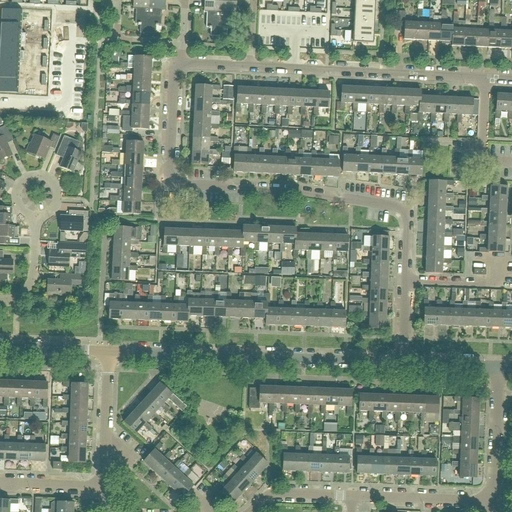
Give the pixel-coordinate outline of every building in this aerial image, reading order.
[(147,38),(149,0),(133,0),(133,10),(136,10),(135,24),(138,24),(138,25),(140,25),(140,33),(140,37),(147,38)] [(149,0),(147,38),(153,38),(154,34),(156,34),(156,26),(158,27),(158,26),(161,26),(162,11),(165,11),(165,0),(149,0)] [(354,0),(354,10),(375,11),(375,0),(354,0)] [(218,37),(220,3),(204,2),(204,13),(207,14),(206,28),(209,28),(209,29),(211,29),(210,37),(218,37)] [(236,15),(236,4),(220,3),(218,37),(227,38),(227,30),(229,30),(229,29),(232,29),(233,15),(236,15)] [(2,10),(1,24),(21,25),(22,11),(2,10)] [(354,10),(353,20),(374,21),(375,11),(354,10)] [(428,41),(440,42),(441,24),(432,24),(433,18),(434,18),(434,11),(429,10),(429,18),(429,24),(428,41)] [(441,11),(441,24),(440,42),(451,43),(452,43),(452,29),(453,29),(453,25),(447,25),(447,19),(446,19),(446,11),(441,11)] [(416,41),(417,23),(405,22),(405,12),(399,12),(397,32),(404,32),(403,40),(416,41)] [(451,46),(464,47),(465,29),(458,29),(458,16),(453,16),(453,23),(453,25),(453,29),(452,29),(452,43),(451,43),(451,46)] [(465,16),(465,29),(464,47),(476,48),(477,30),(471,30),(471,24),(470,24),(470,17),(465,16)] [(476,48),(488,48),(489,31),(482,30),(482,24),(482,17),(477,17),(477,30),(476,48)] [(489,31),(488,48),(499,49),(501,31),(494,31),(494,18),(489,18),(489,31)] [(501,31),(499,49),(511,50),(511,40),(511,31),(506,32),(507,26),(506,25),(506,18),(501,18),(501,31)] [(353,20),(353,31),(374,32),(374,21),(353,20)] [(429,24),(417,23),(416,41),(428,41),(429,24)] [(1,24),(0,33),(21,34),(21,25),(1,24)] [(350,31),(350,43),(373,44),(374,32),(353,31),(350,31)] [(0,33),(0,40),(0,42),(20,44),(25,44),(25,34),(21,34),(0,33)] [(0,42),(0,50),(20,52),(20,44),(0,42)] [(0,50),(0,60),(19,62),(24,62),(25,52),(20,52),(0,50)] [(151,70),(152,58),(134,57),(128,57),(128,64),(120,64),(120,69),(133,69),(151,70)] [(0,60),(0,69),(19,71),(19,62),(0,60)] [(0,69),(0,78),(18,80),(19,71),(0,69)] [(151,82),(151,70),(133,69),(133,74),(127,74),(127,76),(120,76),(120,81),(133,81),(151,82)] [(0,78),(0,92),(18,94),(18,80),(0,78)] [(150,94),(151,82),(133,81),(133,87),(127,87),(127,88),(119,88),(119,93),(132,93),(150,94)] [(211,100),(211,99),(211,91),(220,91),(220,86),(211,86),(211,87),(195,86),(195,100),(211,100)] [(233,86),(223,86),(222,99),(232,100),(233,86)] [(354,104),(355,87),(355,88),(342,87),(342,86),(342,87),(341,87),(341,103),(340,103),(339,112),(344,112),(344,104),(353,104),(354,104)] [(250,106),(251,88),(250,88),(238,88),(238,87),(237,87),(237,88),(236,104),(235,104),(235,113),(240,113),(241,105),(249,105),(250,106)] [(355,87),(354,104),(353,104),(352,113),(357,113),(358,104),(366,105),(367,105),(368,87),(368,88),(355,88),(355,87)] [(370,105),(378,105),(380,106),(381,88),(381,89),(368,88),(368,87),(367,105),(366,105),(365,113),(370,113),(370,105)] [(263,106),(264,88),(263,88),(263,89),(251,89),(251,88),(250,106),(249,105),(248,114),(253,114),(253,106),(261,106),(263,106)] [(276,107),(277,89),(276,90),(264,89),(264,88),(263,106),(261,106),(261,114),(266,114),(266,106),(275,107),(276,107)] [(381,88),(380,106),(378,105),(378,114),(383,114),(383,106),(392,106),(393,106),(394,89),(394,90),(381,89),(381,88)] [(289,107),(290,90),(289,90),(277,90),(277,89),(276,107),(275,107),(274,115),(279,115),(279,107),(288,107),(289,107)] [(393,106),(392,106),(391,114),(396,115),(397,106),(405,107),(406,107),(407,89),(407,90),(394,90),(395,89),(394,89),(393,106)] [(406,107),(405,107),(404,115),(409,115),(410,107),(419,107),(419,97),(421,97),(421,91),(407,90),(407,89),(406,107)] [(302,108),(303,90),(302,90),(302,91),(290,91),(290,90),(289,107),(288,107),(287,115),(292,116),(292,107),(301,108),(302,108)] [(315,109),(316,91),(315,91),(315,92),(303,91),(303,90),(302,108),(301,108),(300,116),(305,116),(305,108),(314,108),(315,109)] [(315,109),(314,108),(313,117),(318,117),(318,109),(328,109),(327,117),(328,117),(328,109),(329,93),(316,92),(316,91),(315,109)] [(132,105),(149,106),(150,94),(132,93),(132,100),(119,100),(118,105),(132,105)] [(495,111),(495,120),(499,120),(500,111),(508,112),(509,112),(510,94),(510,96),(497,95),(497,94),(496,111),(495,111)] [(432,114),(433,96),(433,97),(421,97),(419,97),(419,107),(418,113),(418,112),(417,122),(422,122),(422,113),(431,114),(432,114)] [(432,114),(431,114),(430,122),(435,123),(436,114),(444,115),(445,115),(446,97),(446,98),(433,97),(433,96),(432,114)] [(447,97),(446,97),(445,115),(444,115),(443,123),(448,123),(449,115),(457,115),(458,115),(459,98),(459,99),(447,98),(447,97)] [(458,115),(457,115),(456,124),(461,124),(462,115),(471,116),(470,124),(471,124),(471,116),(472,116),(472,99),(460,99),(460,98),(459,98),(458,115)] [(220,99),(211,99),(211,100),(195,100),(194,112),(210,113),(210,112),(211,103),(220,104),(220,99)] [(149,118),(149,106),(132,105),(131,112),(118,112),(118,117),(131,117),(149,118)] [(219,112),(210,112),(210,113),(194,112),(193,125),(210,126),(210,125),(210,116),(219,117),(219,112)] [(131,117),(130,130),(148,130),(149,118),(131,117)] [(0,160),(12,156),(5,141),(11,139),(12,141),(13,141),(6,125),(0,127),(0,160)] [(218,125),(210,125),(210,126),(193,125),(193,138),(209,139),(209,138),(210,129),(218,130),(218,125)] [(107,134),(108,134),(119,134),(119,127),(107,126),(107,134)] [(44,160),(49,147),(54,149),(59,137),(53,134),(50,142),(34,135),(31,144),(29,143),(26,151),(22,150),(22,151),(44,160)] [(65,155),(60,167),(73,172),(81,153),(74,150),(75,148),(77,149),(80,143),(64,136),(57,152),(65,155)] [(218,138),(209,138),(209,139),(193,138),(192,152),(209,153),(209,151),(209,142),(218,143),(218,138)] [(126,142),(125,154),(143,155),(143,143),(126,142)] [(357,156),(355,156),(347,156),(347,147),(343,147),(342,156),(343,156),(342,172),(356,173),(357,156)] [(247,157),(246,157),(238,156),(238,148),(234,148),(233,156),(234,156),(233,172),(247,173),(247,157)] [(260,157),(259,157),(251,157),(251,148),(246,148),(246,157),(247,157),(247,173),(259,174),(260,157)] [(356,173),(369,174),(370,157),(368,157),(360,156),(361,148),(356,148),(355,156),(357,156),(356,173)] [(273,158),(272,158),(264,157),(264,149),(259,149),(259,157),(260,157),(259,174),(273,174),(273,158)] [(383,158),(381,158),(373,157),(374,149),(369,149),(368,157),(370,157),(369,174),(382,174),(383,158)] [(382,174),(395,175),(396,158),(394,158),(386,158),(386,149),(382,149),(381,158),(383,158),(382,174)] [(286,159),(285,159),(277,158),(277,150),(272,150),(272,158),(273,158),(273,174),(286,175),(286,159)] [(299,159),(298,159),(290,159),(290,150),(286,150),(285,159),(286,159),(286,175),(298,176),(299,159)] [(409,159),(407,159),(399,158),(400,150),(395,150),(394,158),(396,158),(395,175),(408,176),(409,159)] [(217,151),(209,151),(209,153),(192,152),(191,165),(208,166),(208,156),(217,156),(217,151)] [(312,160),(311,160),(303,159),(303,151),(298,151),(298,159),(299,159),(298,176),(311,176),(312,160)] [(325,160),(324,160),(316,160),(316,152),(311,151),(311,160),(312,160),(311,176),(324,177),(325,160)] [(409,159),(408,176),(421,176),(422,160),(412,159),(412,151),(408,151),(407,159),(409,159)] [(338,177),(339,161),(329,161),(329,152),(324,152),(324,160),(325,160),(324,177),(338,177)] [(222,153),(221,164),(229,165),(230,153),(222,153)] [(142,167),(143,155),(125,154),(124,166),(142,167)] [(124,178),(142,179),(142,167),(124,166),(124,173),(111,173),(111,177),(124,178)] [(141,191),(142,179),(124,178),(123,185),(110,185),(110,189),(117,190),(119,190),(141,191)] [(445,196),(445,194),(446,186),(454,187),(454,182),(445,181),(445,182),(429,181),(428,195),(445,196)] [(490,200),(506,201),(507,187),(490,186),(490,196),(481,196),(481,201),(489,201),(490,200)] [(140,203),(141,191),(119,190),(118,197),(110,197),(109,201),(123,202),(140,203)] [(454,195),(445,194),(445,196),(428,195),(428,208),(445,209),(445,207),(445,199),(453,199),(454,195)] [(506,214),(506,201),(490,200),(489,201),(489,210),(481,209),(481,214),(489,214),(489,213),(506,214)] [(123,202),(122,214),(140,215),(140,203),(123,202)] [(0,226),(10,227),(10,226),(11,215),(3,214),(3,208),(6,208),(6,207),(0,207),(0,226)] [(453,208),(445,207),(445,209),(428,208),(427,221),(444,222),(444,220),(445,212),(453,212),(453,208)] [(61,230),(78,231),(88,232),(89,218),(88,218),(88,212),(69,211),(74,212),(73,217),(61,217),(60,235),(61,230)] [(505,226),(506,214),(489,213),(489,214),(488,222),(480,222),(480,227),(488,227),(488,226),(505,226)] [(453,221),(444,220),(444,222),(427,221),(427,234),(444,235),(444,234),(444,225),(452,226),(453,221)] [(14,226),(10,226),(10,227),(0,226),(0,245),(8,246),(8,245),(5,245),(6,238),(14,239),(14,226)] [(150,231),(150,237),(156,237),(156,226),(147,226),(147,231),(150,231)] [(242,243),(243,243),(254,243),(256,243),(256,227),(243,226),(242,232),(243,232),(242,243)] [(504,240),(505,226),(488,226),(488,227),(488,236),(479,235),(479,240),(488,240),(488,239),(504,240)] [(114,227),(113,241),(130,242),(130,240),(141,241),(141,228),(127,227),(127,228),(114,227)] [(269,227),(256,227),(256,243),(254,243),(254,252),(259,252),(259,244),(267,244),(268,244),(269,227)] [(282,228),(269,227),(268,244),(267,244),(267,252),(271,253),(272,244),(280,244),(281,244),(282,228)] [(296,228),(282,228),(281,244),(280,244),(280,253),(285,253),(285,245),(294,245),(295,245),(295,234),(296,234),(296,228)] [(177,247),(177,230),(164,230),(163,245),(162,245),(162,254),(168,255),(168,246),(175,247),(177,247)] [(191,230),(177,230),(177,247),(175,247),(175,255),(180,255),(180,247),(189,247),(190,247),(191,230)] [(190,247),(189,247),(188,255),(193,256),(194,247),(202,248),(203,248),(204,231),(191,230),(190,247)] [(217,231),(204,231),(203,248),(202,248),(201,256),(206,256),(206,248),(214,248),(216,248),(217,231)] [(230,232),(217,231),(216,248),(214,248),(214,256),(219,257),(219,248),(227,248),(229,249),(230,232)] [(242,248),(243,243),(242,243),(243,232),(242,232),(230,232),(229,249),(227,248),(227,257),(232,257),(232,249),(240,249),(240,257),(245,258),(245,249),(242,248)] [(308,235),(296,234),(295,234),(295,245),(294,245),(294,250),(293,250),(293,259),(298,260),(298,251),(306,251),(308,251),(308,235)] [(452,234),(444,234),(444,235),(427,234),(426,247),(443,248),(443,246),(444,238),(452,238),(452,234)] [(321,235),(308,235),(308,251),(306,251),(306,260),(311,260),(311,252),(319,252),(321,252),(321,235)] [(334,236),(321,235),(321,252),(319,252),(319,260),(324,261),(324,252),(332,252),(334,252),(334,236)] [(334,252),(332,252),(332,261),(337,261),(337,253),(347,253),(348,236),(334,236),(334,252)] [(371,251),(388,251),(389,238),(372,237),(372,247),(363,247),(363,252),(371,252),(371,251)] [(504,253),(504,240),(488,239),(488,240),(487,249),(479,248),(479,253),(488,253),(504,253)] [(138,241),(130,240),(130,242),(113,241),(113,254),(129,255),(130,254),(130,245),(138,246),(138,241)] [(54,250),(49,250),(48,270),(49,270),(49,266),(68,267),(69,258),(85,258),(85,245),(64,244),(64,251),(54,251),(54,250)] [(451,247),(443,246),(443,248),(426,247),(426,260),(443,261),(443,259),(443,251),(451,252),(451,247)] [(371,264),(388,264),(388,251),(371,251),(371,252),(371,260),(363,260),(363,265),(371,265),(371,264)] [(138,254),(130,254),(129,255),(113,254),(112,267),(129,268),(129,267),(129,258),(138,259),(138,254)] [(0,282),(7,280),(7,279),(7,274),(12,274),(13,261),(0,259),(0,282)] [(451,260),(443,259),(443,261),(426,260),(425,274),(442,274),(442,264),(451,265),(451,260)] [(286,269),(286,263),(281,263),(281,273),(294,274),(294,269),(286,269)] [(387,277),(388,264),(371,264),(371,265),(371,273),(362,273),(362,278),(370,278),(370,277),(387,277)] [(137,267),(129,267),(129,268),(112,267),(111,281),(128,282),(129,271),(137,272),(137,267)] [(70,297),(70,285),(80,285),(79,285),(80,277),(81,277),(81,276),(59,275),(59,281),(47,280),(47,295),(70,297)] [(387,290),(387,277),(370,277),(370,278),(370,286),(362,286),(362,291),(370,291),(370,290),(387,290)] [(370,303),(386,303),(387,290),(370,290),(370,291),(370,299),(361,299),(361,304),(370,304),(370,303)] [(187,317),(188,317),(201,317),(202,301),(200,300),(192,300),(192,298),(192,297),(192,292),(187,291),(187,301),(188,301),(187,306),(187,317)] [(201,317),(214,318),(215,301),(213,301),(205,301),(205,292),(200,292),(200,300),(202,301),(201,317)] [(214,318),(227,318),(228,301),(226,301),(218,301),(218,293),(213,292),(213,301),(215,301),(214,318)] [(227,318),(240,319),(240,302),(239,302),(231,302),(231,293),(226,293),(226,301),(228,301),(227,318)] [(240,319),(253,319),(254,302),(252,302),(244,302),(244,293),(239,293),(239,302),(240,302),(240,319)] [(113,295),(109,294),(108,303),(109,303),(109,319),(122,320),(123,303),(121,303),(113,303),(113,295)] [(254,302),(253,319),(265,319),(266,319),(266,309),(267,309),(267,304),(269,304),(270,295),(265,294),(265,303),(257,303),(257,294),(252,294),(252,302),(254,302)] [(123,303),(122,320),(135,321),(136,304),(134,304),(126,304),(126,295),(122,295),(121,303),(123,303)] [(135,321),(148,321),(149,304),(147,304),(139,304),(139,295),(135,295),(134,304),(136,304),(135,321)] [(148,321),(161,322),(162,305),(160,305),(152,304),(152,296),(147,296),(147,304),(149,304),(148,321)] [(161,322),(174,322),(175,305),(173,305),(165,305),(165,297),(161,297),(160,305),(162,305),(161,322)] [(188,323),(188,317),(187,317),(187,306),(178,306),(178,297),(173,297),(173,305),(175,305),(174,322),(188,323)] [(423,325),(437,326),(437,310),(436,309),(428,309),(428,300),(423,300),(423,310),(424,310),(423,325)] [(279,326),(292,326),(293,310),(291,310),(283,310),(283,301),(278,301),(278,310),(279,310),(279,326)] [(292,326),(305,327),(306,311),(304,310),(296,310),(296,301),(291,301),(291,310),(293,310),(292,326)] [(437,326),(450,326),(451,310),(449,310),(441,310),(441,301),(436,301),(436,309),(437,310),(437,326)] [(450,326),(463,327),(463,310),(462,310),(454,310),(454,301),(449,301),(449,310),(451,310),(450,326)] [(305,327),(318,327),(319,311),(317,311),(309,311),(309,302),(304,302),(304,310),(306,311),(305,327)] [(318,327),(331,328),(332,311),(330,311),(322,311),(322,302),(317,302),(317,311),(319,311),(318,327)] [(477,311),(475,311),(467,311),(467,302),(463,302),(462,310),(463,310),(463,327),(476,327),(477,311)] [(476,327),(489,328),(489,311),(488,311),(480,311),(480,302),(475,302),(475,311),(477,311),(476,327)] [(345,328),(345,312),(335,311),(335,303),(330,303),(330,311),(332,311),(331,328),(345,328)] [(386,316),(386,303),(370,303),(370,304),(369,312),(361,312),(361,307),(351,307),(350,314),(361,314),(361,317),(369,317),(369,316),(386,316)] [(502,312),(501,312),(493,312),(493,303),(488,303),(488,311),(489,311),(489,328),(502,328),(502,312)] [(511,312),(506,312),(506,304),(501,303),(501,312),(502,312),(502,328),(511,328),(511,312)] [(278,310),(267,309),(266,309),(266,319),(265,319),(265,326),(279,326),(279,310),(278,310)] [(385,330),(386,316),(369,316),(369,317),(369,325),(360,325),(360,330),(369,330),(369,329),(385,330)] [(8,407),(9,398),(7,398),(8,382),(0,381),(0,398),(4,398),(4,406),(8,407)] [(20,399),(21,382),(8,382),(7,398),(9,398),(17,399),(16,407),(21,407),(22,399),(20,399)] [(34,408),(35,399),(33,399),(34,383),(21,382),(20,399),(22,399),(30,399),(30,407),(34,408)] [(33,399),(35,399),(43,400),(42,408),(47,408),(48,399),(47,399),(47,383),(34,383),(33,399)] [(87,398),(88,385),(72,384),(72,383),(63,383),(63,388),(71,388),(71,396),(71,397),(87,398)] [(171,394),(159,383),(150,393),(163,405),(163,404),(168,399),(182,412),(187,407),(183,404),(179,400),(172,393),(171,394)] [(273,413),(274,404),(272,404),(273,386),(272,386),(272,388),(260,387),(261,386),(260,386),(260,387),(259,387),(259,389),(249,389),(248,409),(259,409),(259,411),(260,404),(269,404),(268,416),(274,417),(274,413),(273,413)] [(285,405),(286,387),(285,388),(273,388),(273,386),(272,404),(274,404),(282,405),(281,413),(286,413),(287,405),(285,405)] [(299,414),(299,405),(298,405),(299,387),(298,387),(298,389),(286,388),(286,387),(285,405),(287,405),(295,405),(295,414),(299,414)] [(311,406),(312,388),(311,388),(311,389),(299,389),(299,387),(298,405),(299,405),(308,406),(307,419),(311,419),(311,414),(312,414),(313,406),(311,406)] [(325,415),(326,406),(324,406),(325,388),(324,388),(324,390),(312,389),(312,388),(311,406),(313,406),(321,406),(320,415),(325,415)] [(337,407),(338,389),(337,389),(337,390),(325,390),(325,388),(324,406),(326,406),(334,407),(333,415),(338,415),(338,407),(337,407)] [(337,407),(338,407),(347,407),(346,416),(351,416),(352,407),(351,406),(351,391),(338,390),(338,389),(337,407)] [(160,407),(166,413),(170,409),(163,404),(163,405),(150,393),(141,403),(154,414),(155,413),(160,407)] [(373,420),(374,412),(372,412),(373,394),(372,394),(372,395),(360,395),(360,394),(359,394),(359,395),(359,411),(359,419),(360,411),(369,412),(368,420),(373,420)] [(373,394),(372,412),(374,412),(382,412),(381,421),(386,421),(387,412),(385,412),(386,394),(385,394),(385,396),(373,395),(373,394)] [(399,421),(399,413),(398,413),(398,395),(398,396),(386,396),(386,394),(385,412),(387,412),(395,413),(394,421),(399,421)] [(399,395),(398,395),(398,413),(399,413),(407,413),(407,422),(412,422),(412,413),(411,413),(411,396),(411,397),(399,396),(399,395)] [(70,410),(87,411),(87,398),(71,397),(71,396),(62,396),(62,400),(71,401),(70,409),(70,410)] [(425,422),(426,414),(424,414),(424,396),(424,397),(412,397),(412,396),(411,396),(411,413),(412,413),(421,414),(420,427),(423,428),(423,422),(425,422)] [(424,414),(426,414),(434,414),(433,423),(438,423),(439,413),(438,413),(438,398),(425,397),(425,396),(424,396),(424,414)] [(462,402),(462,411),(462,412),(480,413),(478,412),(479,400),(480,400),(480,399),(479,399),(463,398),(454,397),(454,402),(462,402)] [(141,403),(133,413),(145,424),(146,423),(151,417),(158,422),(161,419),(155,413),(154,414),(141,403)] [(70,423),(87,424),(87,411),(70,410),(70,409),(62,409),(62,414),(70,414),(70,422),(70,423)] [(461,415),(461,424),(461,425),(479,426),(478,426),(478,413),(480,413),(462,412),(462,411),(453,410),(453,415),(461,415)] [(152,428),(146,423),(145,424),(133,413),(124,423),(136,434),(143,426),(149,432),(152,428)] [(69,436),(86,437),(87,424),(70,423),(70,422),(62,422),(61,427),(70,427),(69,435),(69,436)] [(479,426),(461,425),(461,424),(453,423),(453,428),(461,428),(461,437),(461,438),(478,439),(478,438),(477,438),(478,426),(479,426)] [(69,449),(86,450),(86,437),(69,436),(69,435),(61,435),(61,440),(69,440),(69,448),(69,449)] [(5,461),(18,461),(19,444),(17,444),(9,444),(9,436),(4,436),(4,444),(6,444),(5,461)] [(32,445),(30,445),(22,445),(22,436),(17,436),(17,444),(19,444),(18,461),(31,462),(32,445)] [(32,445),(31,462),(45,462),(45,445),(35,445),(35,437),(30,436),(30,445),(32,445)] [(478,439),(461,438),(461,437),(452,436),(452,441),(460,441),(460,450),(460,451),(478,452),(478,451),(477,451),(478,439)] [(385,446),(385,437),(375,437),(376,446),(385,446)] [(322,456),(322,474),(322,473),(334,473),(334,474),(335,474),(335,456),(334,456),(326,456),(326,442),(322,442),(322,448),(321,448),(321,456),(322,456)] [(164,459),(163,458),(157,452),(163,446),(159,443),(153,450),(154,450),(143,462),(153,471),(164,459)] [(287,446),(282,446),(282,455),(283,455),(282,471),(295,472),(295,473),(296,473),(296,455),(295,455),(287,455),(287,446)] [(309,455),(308,455),(300,455),(300,447),(295,447),(295,455),(296,455),(296,473),(296,472),(308,472),(308,473),(309,473),(309,455)] [(321,474),(322,474),(322,456),(321,456),(313,456),(313,447),(308,447),(308,455),(309,455),(309,473),(309,472),(321,472),(321,474)] [(69,453),(68,463),(85,464),(86,450),(69,449),(69,448),(61,448),(61,453),(69,453)] [(335,456),(335,474),(335,473),(347,473),(347,474),(348,474),(348,473),(349,449),(348,449),(348,457),(338,457),(339,448),(334,448),(334,456),(335,456)] [(369,475),(370,475),(370,458),(369,458),(361,457),(361,449),(356,449),(356,458),(357,458),(356,474),(369,474),(369,475)] [(370,458),(370,475),(370,474),(383,475),(382,476),(383,476),(383,458),(382,458),(374,458),(374,449),(369,449),(369,458),(370,458)] [(478,452),(460,451),(460,450),(452,449),(451,454),(460,454),(460,463),(460,464),(478,465),(477,465),(477,452),(478,452)] [(395,476),(396,459),(395,459),(387,458),(387,450),(382,450),(382,458),(383,458),(383,476),(383,475),(395,475),(395,476)] [(396,459),(395,476),(396,476),(396,475),(408,476),(408,477),(409,477),(409,459),(408,459),(400,459),(400,450),(395,450),(395,459),(396,459)] [(421,478),(422,478),(422,459),(421,459),(413,459),(413,451),(408,451),(408,459),(409,459),(409,477),(409,476),(421,476),(421,478)] [(421,451),(421,459),(422,459),(422,478),(422,476),(435,477),(434,478),(435,478),(435,477),(436,460),(436,453),(435,453),(435,460),(426,460),(426,451),(421,451)] [(174,468),(173,467),(167,461),(172,455),(169,452),(163,458),(164,459),(153,471),(162,480),(174,468)] [(268,465),(256,454),(249,461),(243,456),(239,459),(245,465),(246,464),(259,476),(260,475),(259,475),(267,466),(268,466),(269,466),(268,465)] [(183,477),(182,476),(176,470),(182,464),(178,461),(173,467),(174,468),(162,480),(172,489),(176,485),(183,477)] [(478,465),(460,464),(460,463),(451,462),(451,467),(460,467),(459,477),(452,477),(459,477),(459,478),(476,478),(476,465),(478,465)] [(246,464),(245,465),(240,471),(234,465),(230,469),(237,474),(238,473),(251,485),(250,484),(259,475),(259,476),(246,464)] [(176,485),(172,489),(182,498),(193,486),(186,479),(191,473),(188,469),(182,476),(183,477),(176,485)] [(229,483),(242,495),(241,494),(250,485),(251,486),(251,485),(238,473),(237,474),(231,480),(225,475),(222,478),(228,484),(229,483)] [(242,495),(229,483),(228,484),(222,490),(216,484),(213,488),(220,494),(220,493),(232,504),(241,494),(242,495)] [(18,505),(18,500),(9,500),(9,501),(0,500),(0,511),(9,511),(10,505),(18,505)] [(73,511),(74,503),(54,502),(51,504),(50,511),(73,511)]
